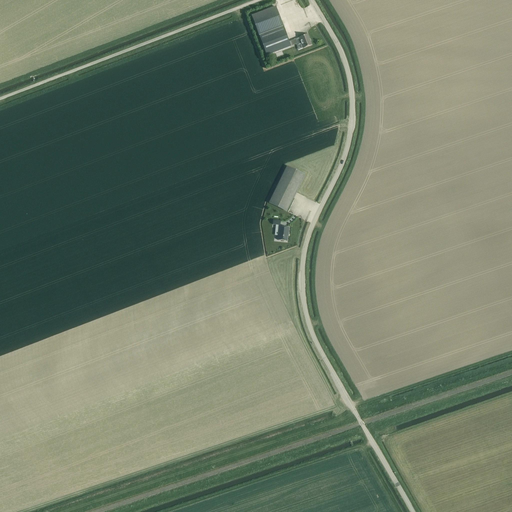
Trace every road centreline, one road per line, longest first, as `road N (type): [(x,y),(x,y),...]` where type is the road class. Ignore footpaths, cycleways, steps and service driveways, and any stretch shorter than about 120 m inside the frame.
road 1 (unclassified): [(412,511),(306,321),(306,240),(350,123),(342,58),(309,0)]
road 2 (unclassified): [(0,98),(259,0)]
